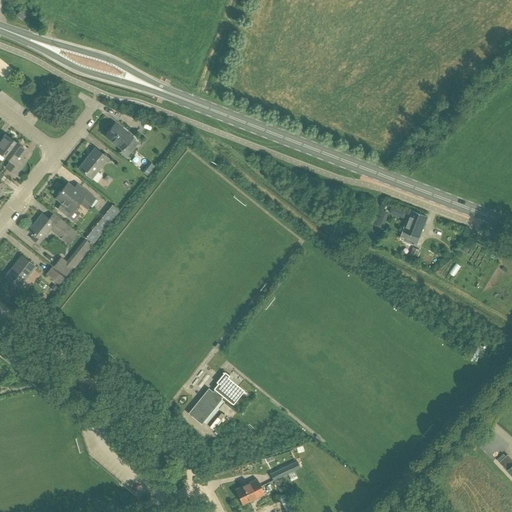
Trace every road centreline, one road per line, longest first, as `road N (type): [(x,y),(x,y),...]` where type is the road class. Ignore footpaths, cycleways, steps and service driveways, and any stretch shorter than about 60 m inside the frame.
road 1 (primary): [(511,226),(162,91)]
road 2 (residential): [(221,511),(210,486),(174,449),(0,308)]
road 3 (track): [(511,377),(384,511)]
road 4 (primary): [(162,91),(118,63),(0,29)]
road 5 (primary): [(0,30),(77,68),(162,91)]
